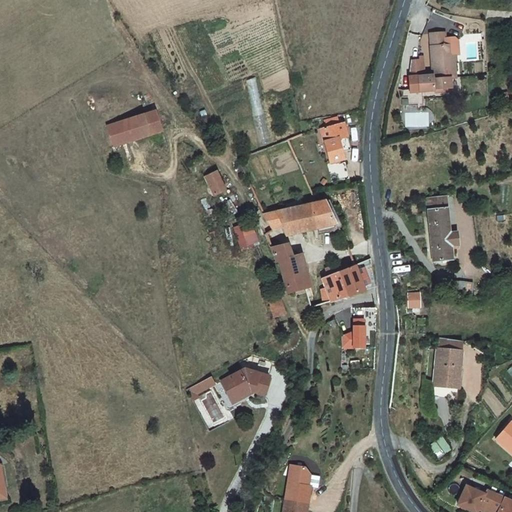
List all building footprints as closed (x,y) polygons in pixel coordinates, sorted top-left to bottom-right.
[(444,61),(429,62),(431,103),(417,104),(417,100),(419,100),(419,92),(419,88),(410,89),(409,100),(408,100),(409,119),(417,119),(432,118),(432,117),(449,116),(449,106),(454,106),(453,83),(450,84),(449,73),(444,73),(444,67),(444,61)] [(454,66),(444,67),(444,73),(449,73),(450,84),(453,83),(457,83),(457,69),(454,66)] [(156,112),(109,127),(115,146),(162,131),(156,112)] [(346,123),(319,130),(328,163),(346,158),(341,140),(350,138),(346,123)] [(350,176),(346,162),(328,166),(331,181),(350,176)] [(218,173),(205,179),(213,196),(226,190),(218,173)] [(328,200),(313,204),(268,216),(274,233),(282,230),(286,239),(336,225),(328,200)] [(251,221),(233,227),(241,251),(259,244),(251,221)] [(435,233),(434,223),(419,224),(423,285),(444,284),(443,271),(450,270),(449,257),(441,258),(439,233),(435,233)] [(278,249),(293,295),(307,290),(312,287),(301,255),(297,256),(294,246),(290,245),(278,249)] [(332,305),(369,289),(361,264),(322,280),(332,305)] [(421,292),(409,292),(409,309),(421,309),(421,292)] [(283,303),(279,295),(266,299),(271,309),(283,303)] [(467,303),(457,301),(457,315),(465,316),(467,303)] [(287,312),(283,303),(271,309),(274,317),(287,312)] [(375,309),(363,310),(364,328),(376,328),(375,309)] [(430,360),(427,409),(451,410),(453,364),(430,360)] [(245,372),(224,381),(231,397),(242,392),(243,394),(252,391),(256,393),(263,395),(268,380),(245,372)] [(215,375),(210,378),(214,385),(219,383),(215,375)] [(210,378),(196,384),(199,392),(214,385),(210,378)] [(196,384),(190,387),(195,398),(201,396),(199,392),(196,384)] [(242,392),(231,397),(234,403),(256,393),(252,391),(243,394),(242,392)] [(485,462),(511,485),(511,455),(500,445),(485,462)] [(290,476),(284,511),(307,511),(311,487),(311,486),(309,486),(311,475),(305,468),(295,466),(294,476),(290,476)] [(320,476),(311,475),(309,486),(311,486),(311,487),(318,487),(320,476)] [(489,495),(471,486),(463,505),(477,511),(482,511),(483,510),(487,511),(493,511),(501,496),(491,491),(489,495)] [(511,511),(511,500),(501,496),(493,511),(511,511)]
